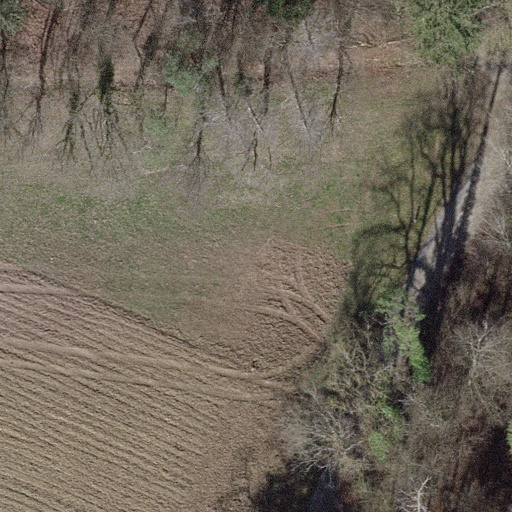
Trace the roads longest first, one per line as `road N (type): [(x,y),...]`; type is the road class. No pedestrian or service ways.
road 1 (track): [(511,145),(430,274),(305,511)]
road 2 (track): [(511,83),(405,0)]
